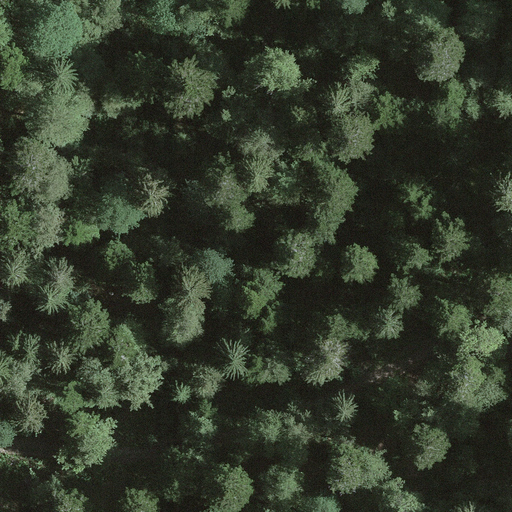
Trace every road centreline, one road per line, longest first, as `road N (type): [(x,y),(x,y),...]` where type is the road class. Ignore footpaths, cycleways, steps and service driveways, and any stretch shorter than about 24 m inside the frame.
road 1 (track): [(511,313),(298,410),(175,446),(49,450),(0,437)]
road 2 (track): [(318,511),(511,353)]
